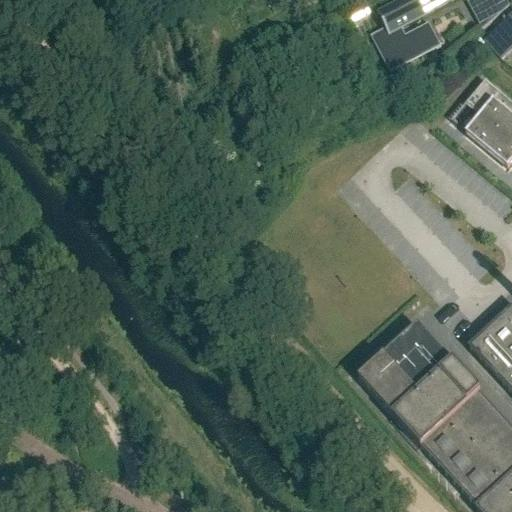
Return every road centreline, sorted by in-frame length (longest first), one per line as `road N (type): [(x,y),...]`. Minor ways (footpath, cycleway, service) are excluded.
road 1 (track): [(4,0),(307,374)]
road 2 (unclassified): [(435,511),(307,374)]
road 3 (track): [(0,289),(119,432)]
road 4 (residential): [(141,502),(103,490),(0,428)]
road 5 (unknown): [(481,303),(447,341),(511,412)]
